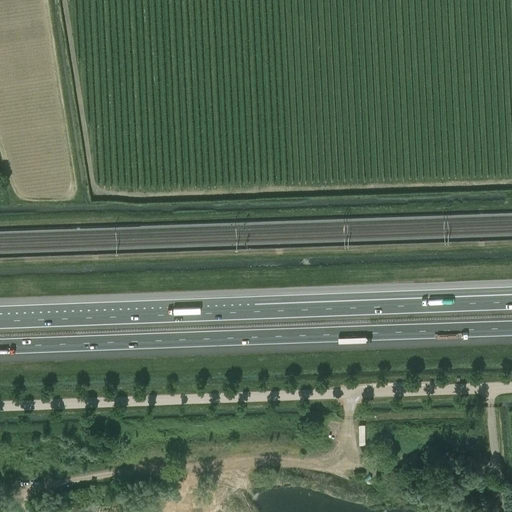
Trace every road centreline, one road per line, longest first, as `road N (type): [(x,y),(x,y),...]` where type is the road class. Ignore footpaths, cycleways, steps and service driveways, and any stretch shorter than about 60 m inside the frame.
road 1 (motorway): [(0,347),(511,327)]
road 2 (motorway): [(511,302),(0,321)]
road 3 (unclassified): [(0,407),(491,386)]
road 4 (unclassified): [(502,511),(491,386)]
